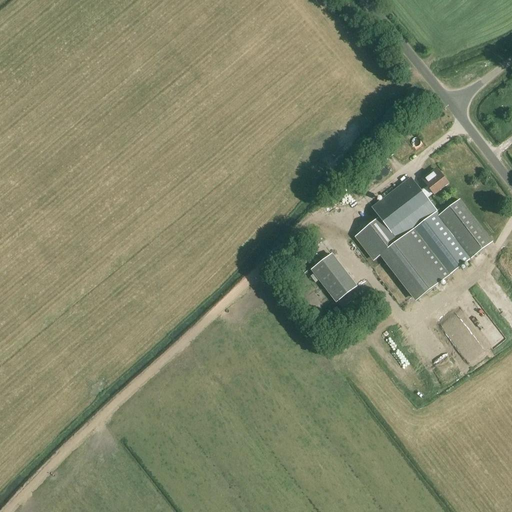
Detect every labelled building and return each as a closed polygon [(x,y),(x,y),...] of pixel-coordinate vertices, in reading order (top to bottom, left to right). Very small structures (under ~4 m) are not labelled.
[(387,160),(393,155),(386,146),(379,151),(387,160)] [(449,185),(436,168),(429,173),(429,172),(421,178),(428,187),(421,192),(411,179),(372,208),(380,218),(356,237),(374,261),(382,255),(417,301),(492,243),(460,201),(452,206),(450,203),(437,213),(427,200),(434,195),(449,185)] [(378,192),(386,188),(383,182),(376,186),(378,192)] [(368,189),(363,197),(373,204),(375,201),(372,199),(375,194),(368,189)] [(327,255),(304,270),(328,306),(351,291),(327,255)] [(500,294),(493,284),(483,291),(489,301),(500,294)] [(481,316),(470,322),(477,334),(488,327),(481,316)]
